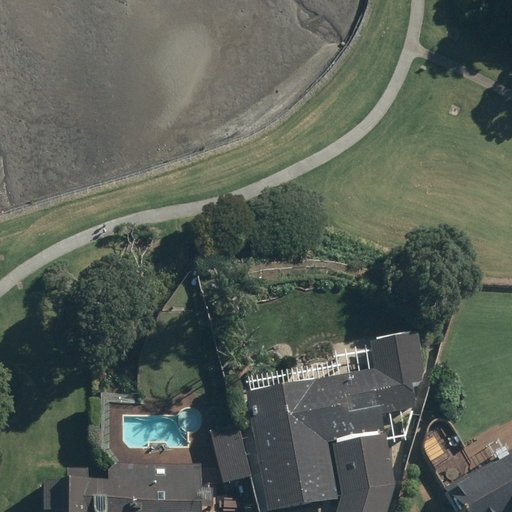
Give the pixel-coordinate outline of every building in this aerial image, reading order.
[(243,394),(262,511),(273,511),(334,502),(324,441),(380,432),(378,418),(412,412),(408,388),(422,386),(414,337),(367,345),(372,374),(243,394)] [(208,435),(220,485),(248,479),(237,428),(208,435)] [(330,446),(338,495),(333,511),(385,511),(392,488),(383,438),(330,446)] [(511,511),(511,450),(441,492),(452,511),(511,511)] [(198,511),(199,466),(113,465),(102,476),(102,487),(83,487),(83,476),(60,475),(60,487),(38,486),(37,511),(198,511)]
